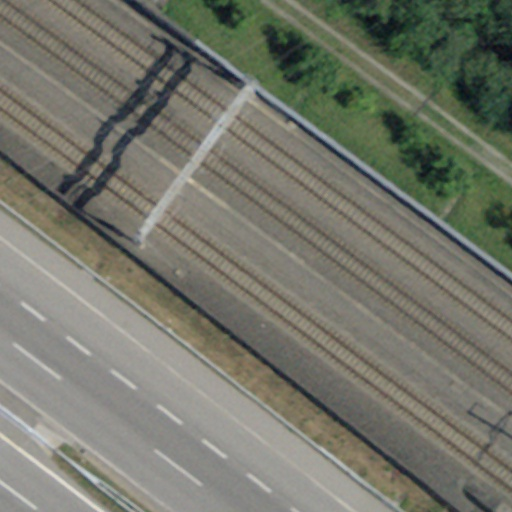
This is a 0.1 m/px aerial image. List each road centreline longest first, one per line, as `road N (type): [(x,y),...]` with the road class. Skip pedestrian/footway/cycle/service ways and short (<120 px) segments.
road 1 (track): [(511,177),(272,0)]
road 2 (motorway): [(225,511),(0,338)]
